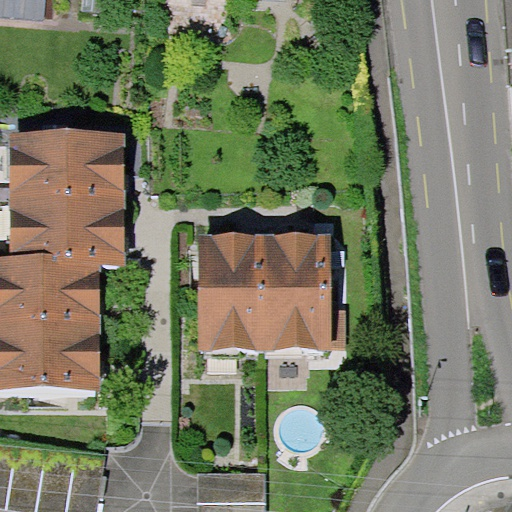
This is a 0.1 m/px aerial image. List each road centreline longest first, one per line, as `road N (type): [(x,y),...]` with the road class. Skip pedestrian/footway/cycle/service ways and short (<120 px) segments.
road 1 (primary): [(493,448),(432,0)]
road 2 (unknown): [(143,511),(154,221)]
